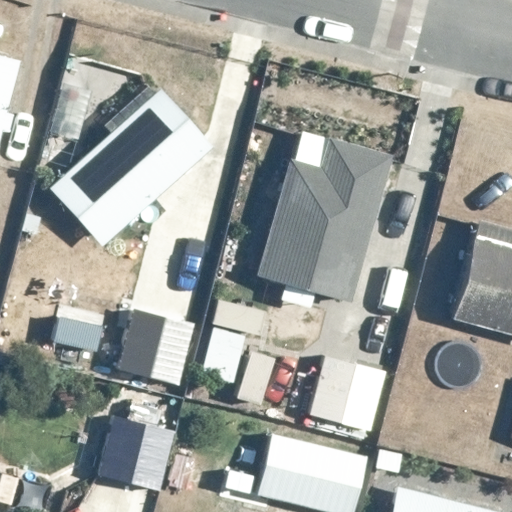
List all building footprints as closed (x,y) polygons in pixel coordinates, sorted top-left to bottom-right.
[(0,130),(4,131),(8,112),(0,110),(0,98),(9,59),(0,56),(0,130)] [(201,147),(150,90),(41,188),(92,245),(201,147)] [(303,306),(306,292),(342,302),(382,155),(289,130),(249,278),(272,284),(269,296),(303,306)] [(511,253),(464,240),(442,319),(511,337),(511,253)] [(238,331),(202,323),(191,376),(227,384),(238,331)] [(377,370),(316,354),(301,415),(361,430),(377,370)] [(115,511),(140,511),(146,485),(153,487),(168,411),(108,399),(93,475),(121,481),(115,511)] [(344,511),(358,454),(262,432),(248,494),(327,511),(344,511)] [(497,511),(389,485),(381,511),(497,511)]
